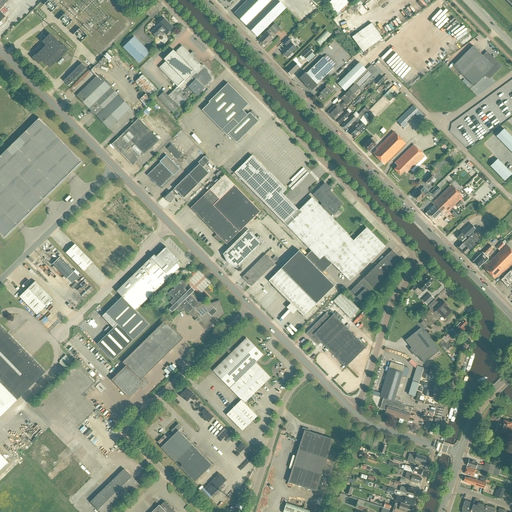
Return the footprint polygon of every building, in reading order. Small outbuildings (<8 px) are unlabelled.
[(50,0),(45,0),(42,4),(51,12),(57,6),(50,0)] [(286,8),(277,0),(247,0),(234,13),(257,36),(286,8)] [(333,0),(329,4),(334,9),(332,11),(336,16),(349,4),(348,3),(345,0),(333,0)] [(301,21),(303,20),(294,11),(293,13),(301,21)] [(166,35),(172,29),(169,26),(170,25),(164,18),(157,25),(158,26),(152,32),(157,37),(162,31),(166,35)] [(281,29),(275,23),(270,28),(275,34),(281,29)] [(383,38),(372,23),(352,37),(363,52),(383,38)] [(458,25),(447,33),(451,38),(462,30),(458,25)] [(268,42),(269,43),(273,38),(269,34),(271,32),(269,29),(262,36),(258,40),(264,46),(268,42)] [(321,46),(331,35),(326,30),(315,40),(321,46)] [(67,51),(68,50),(63,45),(62,46),(50,34),(42,42),(46,46),(37,55),(36,54),(33,58),(39,64),(42,60),(46,64),(46,63),(50,68),(67,51)] [(139,63),(150,52),(134,36),(123,47),(139,63)] [(283,42),(287,46),(282,51),(288,57),(297,49),(291,43),(292,42),(291,41),(292,39),(290,36),(283,42)] [(213,80),(213,77),(210,74),(210,72),(203,65),(201,65),(194,58),(189,53),(182,46),(175,52),(173,49),(163,59),(166,62),(159,68),(177,87),(168,96),(164,92),(163,92),(158,98),(173,113),(179,108),(194,93),(197,96),(209,84),(209,83),(210,83),(213,80)] [(490,77),(501,67),(488,54),(484,57),(473,46),(453,66),(474,86),(487,74),(490,77)] [(313,52),(309,47),(301,54),(305,59),(313,52)] [(386,64),(395,55),(394,53),(392,54),(390,52),(382,59),(386,64)] [(306,73),(306,72),(299,78),(312,91),(318,85),(317,84),(334,68),(334,67),(336,65),(326,55),(324,57),(323,57),(306,73)] [(295,63),(294,61),(294,62),(289,66),(290,66),(286,70),(291,75),(300,67),(301,65),(297,61),(295,63)] [(345,91),(366,70),(359,62),(338,84),(345,91)] [(82,64),(82,63),(63,81),(64,81),(68,85),(68,86),(86,68),(82,64)] [(373,66),(354,84),(359,89),(377,70),(373,66)] [(90,108),(92,110),(91,111),(91,112),(94,114),(95,113),(97,115),(97,116),(110,129),(131,108),(99,75),(77,95),(90,108)] [(158,90),(144,75),(136,83),(150,97),(158,90)] [(378,86),(385,79),(382,75),(375,82),(378,86)] [(237,142),(259,121),(255,117),(257,115),(253,111),(251,113),(250,112),(248,115),(243,110),(249,104),(228,83),(209,101),(210,102),(202,110),(227,135),(228,134),(237,142)] [(322,101),(331,92),(326,87),(320,93),(321,94),(318,97),(322,101)] [(390,102),(394,97),(391,94),(393,92),(391,89),(388,91),(384,96),(390,102)] [(343,109),(356,96),(350,90),(337,102),(338,103),(343,109)] [(336,105),(327,113),(331,117),(332,117),(335,120),(343,112),(342,110),(343,109),(338,103),(336,105)] [(413,106),(397,121),(404,129),(408,125),(406,123),(415,114),(422,120),(425,117),(419,111),(418,111),(413,106)] [(367,113),(370,110),(366,107),(358,115),(361,118),(361,117),(366,113),(366,114),(367,113)] [(339,123),(340,124),(344,120),(344,121),(348,118),(347,116),(349,114),(346,111),(336,120),(337,121),(337,122),(338,123),(339,123)] [(362,118),(360,120),(357,123),(354,126),(355,127),(349,132),(353,136),(355,134),(356,135),(357,135),(360,132),(360,131),(359,130),(360,129),(361,131),(365,126),(367,124),(367,121),(368,120),(365,117),(367,116),(366,115),(367,114),(367,113),(366,114),(366,113),(361,117),(362,118)] [(350,125),(357,118),(353,115),(342,126),(342,127),(344,129),(345,129),(350,124),(350,125)] [(53,189),(81,161),(39,118),(11,146),(53,189)] [(147,118),(142,122),(151,131),(155,126),(147,118)] [(134,165),(159,140),(139,119),(112,144),(115,147),(116,146),(134,165)] [(452,120),(448,133),(461,138),(461,137),(457,135),(458,133),(460,128),(464,129),(462,132),(466,134),(467,130),(457,126),(459,123),(452,120)] [(496,136),(511,153),(511,137),(504,129),(496,136)] [(384,165),(406,144),(394,131),(376,148),(377,149),(373,153),(384,165)] [(375,142),(377,140),(373,136),(371,139),(371,138),(363,145),(369,151),(376,144),(375,142)] [(182,154),(172,144),(167,148),(178,159),(182,154)] [(411,170),(425,157),(413,145),(395,163),(397,165),(397,166),(394,169),(400,176),(405,171),(406,173),(410,170),(411,170)] [(0,233),(4,237),(53,189),(11,146),(0,156),(0,233)] [(160,162),(147,175),(151,179),(156,184),(159,188),(173,175),(173,176),(180,169),(166,155),(160,161),(160,162)] [(312,198),(299,211),(282,194),(286,189),(252,155),(234,172),(286,224),(312,250),(306,256),(300,250),(269,280),(273,285),(272,286),(290,304),(291,303),(304,316),(334,285),(322,273),(332,263),(349,280),(384,246),(367,228),(352,242),(344,235),(346,233),(330,216),(332,213),(334,214),(338,209),(336,207),(338,205),(339,206),(342,203),(330,190),(329,191),(327,189),(329,187),(325,183),(314,194),(323,203),(320,206),(312,198)] [(200,164),(174,188),(175,188),(171,192),(164,198),(170,203),(176,197),(179,193),(184,198),(209,173),(203,167),(209,161),(204,156),(198,162),(200,164)] [(490,166),(504,181),(511,174),(498,159),(490,166)] [(296,185),(307,172),(302,167),(296,174),(300,178),(299,179),(296,177),(292,182),(296,185)] [(427,185),(434,178),(431,174),(423,181),(427,185)] [(260,211),(225,175),(191,208),(227,244),(260,211)] [(443,215),(444,215),(454,205),(457,208),(461,203),(459,201),(463,197),(466,193),(461,189),(458,192),(451,185),(432,203),(434,205),(425,214),(433,222),(439,217),(440,218),(443,215)] [(423,187),(413,197),(418,202),(421,199),(422,200),(423,199),(427,195),(426,194),(429,192),(428,192),(428,193),(426,191),(427,191),(425,189),(423,187)] [(465,254),(480,240),(472,232),(475,229),(470,224),(457,236),(462,242),(463,241),(464,242),(458,247),(465,254)] [(263,243),(249,229),(223,254),(227,261),(230,264),(238,268),(263,243)] [(502,242),(496,247),(500,251),(505,245),(502,242)] [(75,244),(66,252),(84,271),(92,262),(75,244)] [(486,254),(493,248),(490,245),(473,262),(473,263),(474,264),(475,264),(478,268),(483,263),(484,263),(488,259),(485,256),(487,255),(486,254)] [(506,270),(511,264),(511,250),(506,245),(484,267),(494,278),(499,274),(500,275),(503,272),(505,270),(506,270)] [(156,256),(154,254),(116,291),(122,296),(106,312),(102,316),(113,328),(98,343),(113,359),(133,339),(149,324),(136,310),(180,267),(179,265),(181,264),(179,261),(179,260),(166,247),(156,256)] [(360,300),(402,259),(392,249),(351,290),(360,300)] [(251,286),(274,263),(265,254),(242,277),(251,286)] [(60,257),(52,264),(67,278),(72,284),(79,276),(74,271),(60,257)] [(511,268),(510,271),(503,277),(501,280),(508,288),(510,286),(511,284),(511,275),(511,276),(511,275),(511,268)] [(427,287),(433,281),(432,280),(433,279),(431,278),(430,278),(428,276),(422,282),(423,282),(418,287),(422,292),(427,287)] [(216,320),(224,313),(220,300),(210,303),(206,304),(201,299),(198,302),(190,294),(192,292),(189,289),(187,291),(184,288),(187,285),(182,279),(168,293),(174,298),(170,302),(173,305),(171,307),(173,310),(176,308),(179,312),(183,308),(188,313),(191,316),(192,315),(196,319),(206,330),(216,320)] [(37,314),(53,299),(35,281),(19,296),(37,314)] [(343,292),(333,301),(350,318),(359,309),(343,292)] [(427,305),(433,300),(431,298),(431,297),(427,293),(422,299),(427,305)] [(445,318),(451,312),(448,308),(447,309),(445,307),(447,305),(441,300),(438,303),(434,300),(428,306),(430,309),(439,318),(442,315),(445,318)] [(439,318),(430,309),(421,318),(423,321),(428,326),(429,327),(439,318)] [(366,347),(334,314),(331,317),(326,313),(306,333),(318,345),(321,342),(346,367),(366,347)] [(144,376),(183,338),(165,320),(122,362),(126,365),(111,379),(129,398),(140,387),(142,389),(149,382),(144,376)] [(463,327),(467,323),(464,320),(461,323),(460,322),(453,330),(452,329),(449,332),(453,336),(456,333),(455,332),(456,331),(459,334),(465,329),(463,327)] [(17,400),(46,371),(0,324),(0,416),(17,400)] [(423,330),(420,328),(405,340),(423,363),(439,351),(423,330)] [(230,354),(213,370),(241,399),(226,414),(242,430),(257,416),(245,403),(251,396),(254,394),(270,377),(256,362),(263,355),(246,338),(232,352),(230,354)] [(65,355),(58,361),(64,367),(70,361),(65,355)] [(415,396),(422,366),(408,362),(408,364),(414,366),(407,395),(415,396)] [(408,421),(410,413),(407,412),(408,410),(405,408),(405,405),(400,404),(400,403),(394,401),(403,372),(389,368),(380,397),(383,398),(380,408),(386,410),(385,413),(408,421)] [(468,378),(464,377),(459,393),(463,394),(468,378)] [(453,424),(459,402),(456,402),(450,423),(453,424)] [(511,421),(511,422),(511,423),(505,421),(501,433),(507,435),(507,434),(511,436),(511,421)] [(194,481),(212,464),(178,430),(182,427),(178,423),(171,430),(175,433),(172,437),(170,435),(167,437),(165,435),(158,441),(162,446),(161,447),(194,481)] [(316,491),(333,439),(304,430),(302,438),(303,439),(302,441),(301,440),(288,482),(316,491)] [(0,453),(0,469),(8,462),(0,453)] [(425,463),(426,458),(415,454),(415,455),(409,453),(407,461),(414,463),(415,460),(418,461),(418,462),(419,462),(420,462),(425,463)] [(492,474),(495,466),(485,463),(484,466),(477,464),(477,462),(469,460),(467,466),(492,474)] [(421,475),(423,469),(415,467),(414,468),(411,467),(405,465),(403,469),(410,472),(410,471),(421,475)] [(477,471),(477,470),(466,467),(464,473),(474,476),(476,471),(477,471)] [(124,468),(90,502),(99,511),(111,511),(136,488),(138,490),(141,487),(139,485),(140,484),(124,468)] [(143,473),(144,474),(138,480),(143,484),(153,473),(149,469),(146,472),(145,471),(143,473)] [(412,473),(407,471),(405,478),(408,479),(408,478),(411,479),(410,481),(418,483),(418,482),(420,483),(421,478),(411,475),(412,473)] [(486,482),(469,477),(469,478),(465,477),(465,478),(464,478),(464,479),(464,480),(464,481),(469,482),(469,483),(474,485),(474,484),(484,487),(486,482)] [(496,497),(501,499),(505,489),(499,487),(496,497)] [(342,503),(345,495),(340,493),(337,501),(342,503)] [(381,506),(346,495),(344,503),(355,507),(356,504),(362,506),(363,503),(365,504),(364,507),(371,509),(372,505),(380,508),(381,506)] [(409,504),(413,505),(415,501),(409,500),(409,499),(405,498),(405,499),(396,497),(395,501),(403,503),(409,505),(409,504)] [(174,511),(164,501),(160,506),(159,505),(151,511),(174,511)] [(486,505),(485,509),(483,508),(484,505),(474,501),(473,504),(465,501),(461,511),(494,511),(496,509),(486,505)] [(407,511),(411,511),(413,507),(401,503),(398,510),(403,511),(405,511),(406,511),(407,511)]
